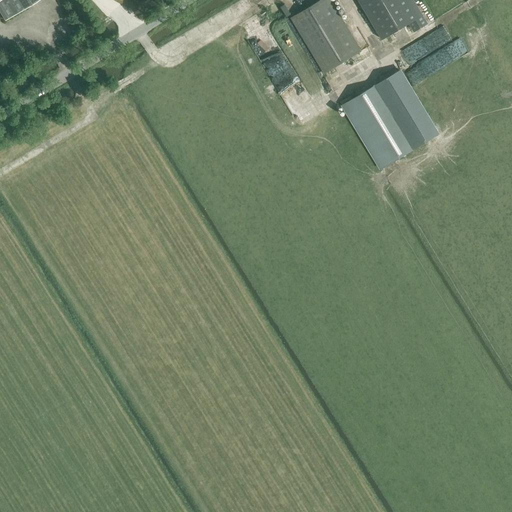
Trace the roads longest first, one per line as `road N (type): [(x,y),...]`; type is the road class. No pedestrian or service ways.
road 1 (unclassified): [(0,117),(187,0)]
road 2 (unknown): [(140,29),(155,53),(172,56),(264,0)]
